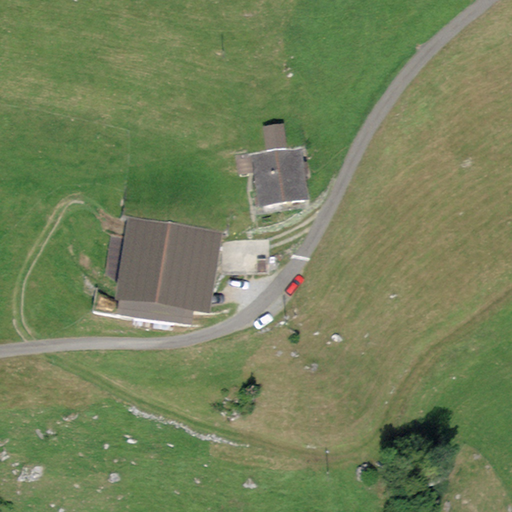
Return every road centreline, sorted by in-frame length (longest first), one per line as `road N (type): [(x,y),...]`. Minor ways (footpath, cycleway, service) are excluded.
road 1 (track): [(110,226),(83,197),(68,199),(58,212),(19,286),(20,324),(39,347),(198,426),(311,456),(348,457),(370,446),(428,354),(511,294)]
road 2 (track): [(483,0),(409,72),(279,294),(257,314),(182,340),(0,350)]
